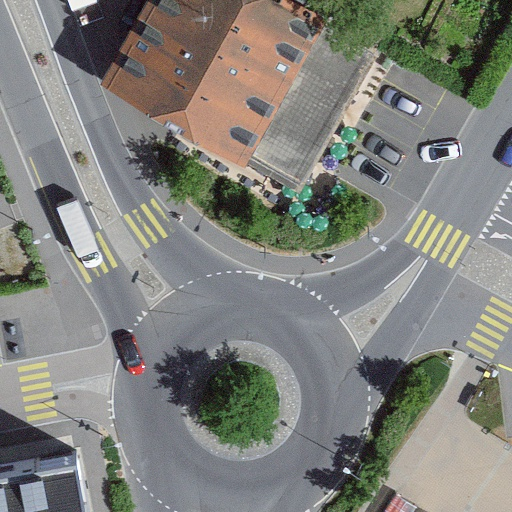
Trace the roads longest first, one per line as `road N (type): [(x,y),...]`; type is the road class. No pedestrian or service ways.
road 1 (primary): [(0,33),(81,234),(156,356)]
road 2 (primary): [(217,307),(150,223),(121,171),(53,0)]
road 3 (tertiary): [(337,416),(426,289),(453,212)]
road 4 (tertiary): [(453,212),(375,272),(280,313)]
road 5 (primary): [(159,454),(201,490),(256,497),(283,488)]
road 6 (primary): [(337,416),(326,354),(280,313)]
